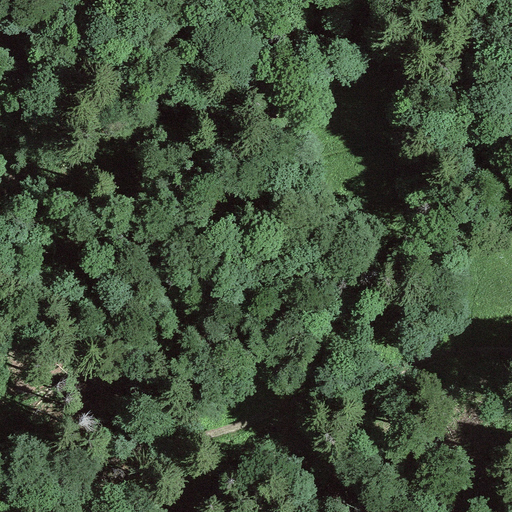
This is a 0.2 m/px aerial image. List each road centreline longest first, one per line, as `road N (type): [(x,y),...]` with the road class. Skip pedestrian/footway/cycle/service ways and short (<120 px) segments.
road 1 (track): [(0,261),(56,231),(210,201),(340,148),(424,126),(511,118)]
road 2 (track): [(9,511),(99,462),(221,439),(351,380),(461,351),(511,350)]
